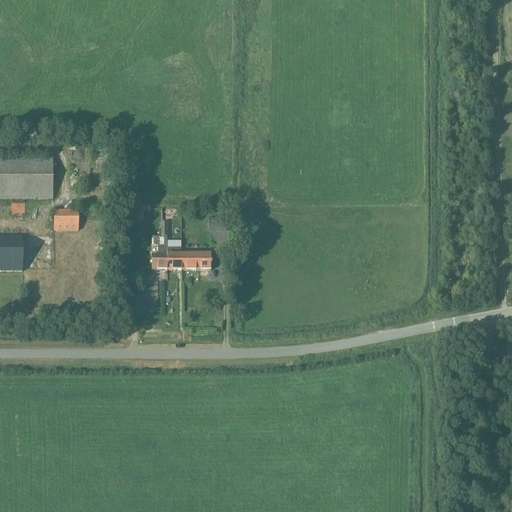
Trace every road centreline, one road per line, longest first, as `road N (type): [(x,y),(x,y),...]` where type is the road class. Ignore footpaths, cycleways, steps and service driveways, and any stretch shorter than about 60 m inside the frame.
road 1 (unclassified): [(488,316),(288,352),(0,353)]
road 2 (unclassified): [(482,511),(488,316)]
road 3 (track): [(511,463),(503,314)]
